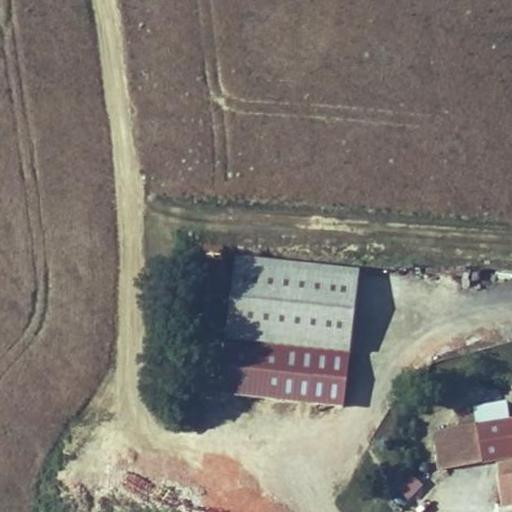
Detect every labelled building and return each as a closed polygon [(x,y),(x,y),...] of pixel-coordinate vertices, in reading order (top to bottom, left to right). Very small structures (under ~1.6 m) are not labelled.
[(240,254),(230,339),(352,352),(362,268),(240,254)] [(352,352),(230,339),(224,391),(346,405),(352,352)] [(488,423),(511,419),(511,414),(509,399),(458,407),(461,428),(488,423)] [(494,461),(498,460),(511,457),(511,419),(488,423),(494,461)] [(494,461),(488,423),(461,428),(435,432),(442,470),(494,461)] [(511,457),(498,460),(505,504),(511,502),(511,457)] [(397,491),(412,501),(424,483),(409,473),(397,491)]
